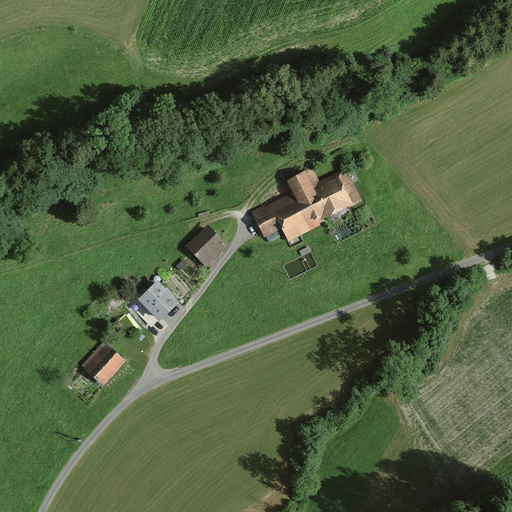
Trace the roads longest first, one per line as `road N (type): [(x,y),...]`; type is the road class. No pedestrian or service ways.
road 1 (unclassified): [(511,245),(148,386),(94,434),(42,511)]
road 2 (track): [(511,46),(430,103),(282,174),(250,206),(230,252),(158,347),(154,383)]
